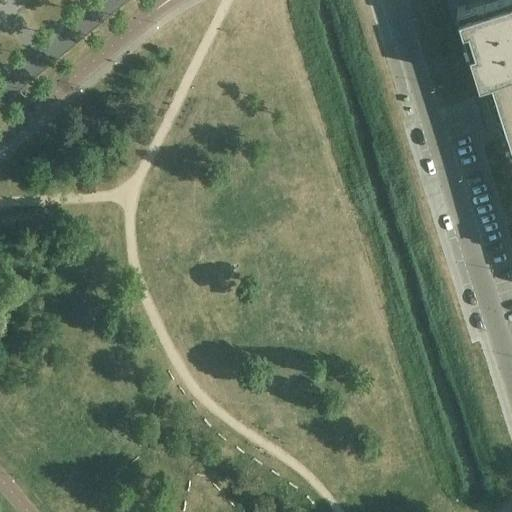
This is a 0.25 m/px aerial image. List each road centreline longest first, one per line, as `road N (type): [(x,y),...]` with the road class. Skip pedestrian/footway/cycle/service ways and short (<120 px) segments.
road 1 (residential): [(511,393),(395,0)]
road 2 (tertiary): [(0,91),(109,0)]
